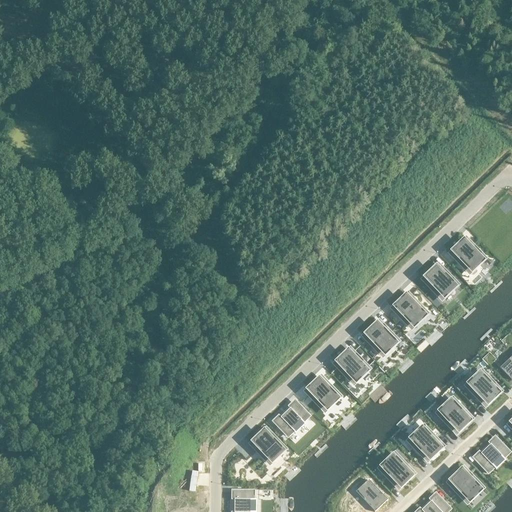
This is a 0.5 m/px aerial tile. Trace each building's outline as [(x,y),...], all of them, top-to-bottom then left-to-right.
[(465,158),(457,166),(474,184),(482,176),(465,158)] [(457,166),(449,173),(466,191),(474,184),(457,166)] [(449,173),(442,181),(459,199),(466,191),(449,173)] [(442,181),(434,188),(451,206),(459,199),(442,181)] [(434,188),(426,196),(443,214),(451,206),(434,188)] [(407,214),(400,221),(417,239),(425,231),(407,214)] [(400,221),(392,229),(409,246),(417,239),(400,221)] [(392,229),(384,236),(401,254),(409,246),(392,229)] [(384,236),(376,244),(393,261),(401,254),(384,236)] [(465,241),(451,254),(469,273),(483,260),(465,241)] [(376,244),(368,251),(386,269),(393,261),(376,244)] [(438,267),(423,280),(441,300),(456,286),(438,267)] [(350,269),(342,277),(360,295),(367,287),(350,269)] [(342,277),(335,284),(352,302),(360,295),(342,277)] [(335,284),(327,292),(344,310),(352,302),(335,284)] [(327,292),(319,299),(336,317),(344,310),(327,292)] [(407,296),(393,309),(411,328),(425,315),(407,296)] [(319,299),(311,307),(328,325),(336,317),(319,299)] [(379,323),(364,337),(383,356),(397,342),(379,323)] [(293,325),(285,332),(302,350),(310,343),(293,325)] [(285,332),(277,340),(294,358),(302,350),(285,332)] [(277,340),(269,347),(286,365),(294,358),(277,340)] [(269,347),(261,355),(279,373),(286,365),(269,347)] [(349,351),(335,364),(353,384),(367,370),(349,351)] [(261,355),(254,362),(271,380),(279,373),(261,355)] [(511,381),(511,360),(503,369),(511,378),(511,379),(511,381),(511,382),(511,381)] [(500,393),(481,373),(467,387),(486,407),(500,393)] [(320,378),(306,392),(324,411),(339,397),(320,378)] [(452,401),(438,415),(457,434),(471,420),(452,401)] [(280,417),(274,423),(288,437),(293,432),(292,431),(302,422),(303,423),(308,417),(295,403),(289,408),(291,410),(281,419),(280,417)] [(423,429),(409,442),(428,462),(442,448),(423,429)] [(266,431),(253,443),(271,463),(284,450),(266,431)] [(480,453),(475,459),(488,473),(494,468),(493,467),(502,458),(503,459),(509,453),(495,439),(490,445),(491,446),(482,455),(480,453)] [(395,456),(380,470),(399,489),(413,476),(395,456)] [(463,470),(448,483),(467,503),(482,489),(463,470)] [(365,511),(375,511),(384,504),(379,498),(378,499),(369,490),(370,489),(365,484),(351,497),(356,502),(358,501),(367,510),(365,511)] [(235,501),(234,511),(250,511),(251,501),(252,501),(252,493),(233,493),(233,501),(235,501)] [(420,510),(418,511),(446,511),(449,510),(435,496),(430,501),(431,503),(422,511),(420,510)]
